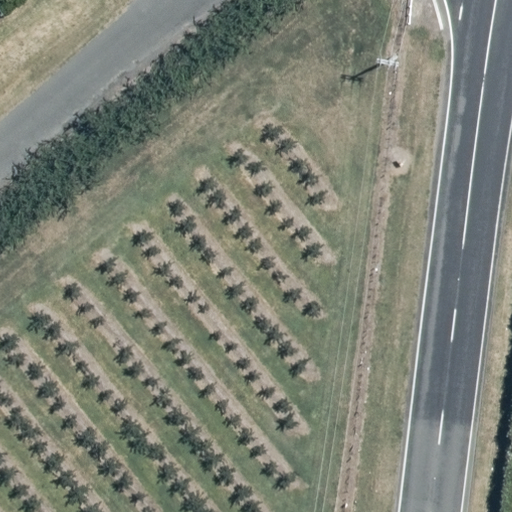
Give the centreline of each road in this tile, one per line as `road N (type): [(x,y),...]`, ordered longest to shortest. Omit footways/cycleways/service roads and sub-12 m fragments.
road 1 (tertiary): [(493,0),(431,511)]
road 2 (unclassified): [(0,151),(185,0)]
